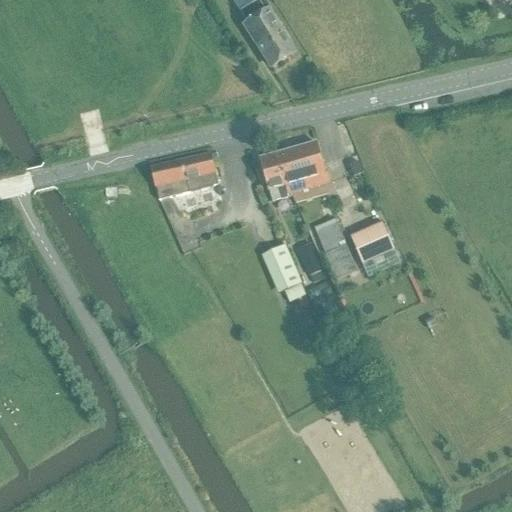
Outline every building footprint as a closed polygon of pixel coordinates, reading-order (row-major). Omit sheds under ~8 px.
[(231,0),(247,24),(244,26),(255,41),(274,70),(296,55),(276,26),(267,13),(271,10),(264,0),(231,0)] [(316,144),(302,148),(310,181),(317,179),(319,187),(331,184),(327,173),(325,174),(316,144)] [(302,148),(275,156),(285,191),(290,190),(293,198),(303,195),(303,192),(319,187),(317,179),(310,181),(302,148)] [(159,168),(152,169),(160,202),(218,186),(211,156),(159,168)] [(275,156),(261,160),(273,204),(293,198),(290,190),(285,191),(275,156)] [(359,163),(350,167),(355,178),(364,174),(359,163)] [(336,220),(315,229),(336,280),(358,271),(355,264),(345,242),(336,220)] [(383,223),(350,238),(362,267),(396,252),(383,223)] [(285,248),(269,255),(286,294),(290,304),(296,301),(306,297),(285,248)] [(317,259),(303,265),(309,278),(323,272),(317,259)] [(329,283),(310,292),(316,303),(335,294),(329,283)]
